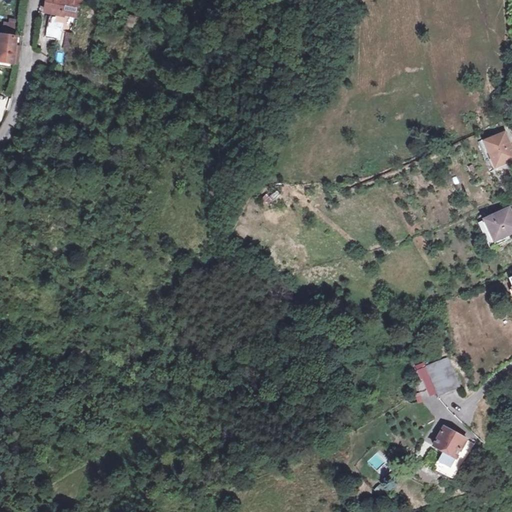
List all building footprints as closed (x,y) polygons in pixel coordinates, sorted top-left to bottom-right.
[(68,0),(47,0),(46,7),(66,11),(68,0)] [(81,0),(68,0),(66,11),(78,14),(81,0)] [(60,37),(65,18),(65,16),(53,13),(48,34),(60,37)] [(16,20),(3,19),(2,32),(15,33),(16,20)] [(71,50),(74,33),(65,31),(62,49),(71,50)] [(0,55),(0,59),(14,62),(16,51),(17,45),(2,43),(0,55)] [(511,140),(507,129),(488,138),(499,163),(511,157),(511,140)] [(498,235),(510,230),(511,229),(511,204),(489,215),(498,235)] [(498,235),(489,215),(480,219),(493,247),(511,239),(511,236),(510,230),(498,235)] [(450,353),(430,364),(444,392),(465,381),(450,353)] [(446,447),(436,463),(455,475),(476,442),(447,424),(437,441),(446,447)] [(382,478),(377,483),(382,489),(388,484),(382,478)]
